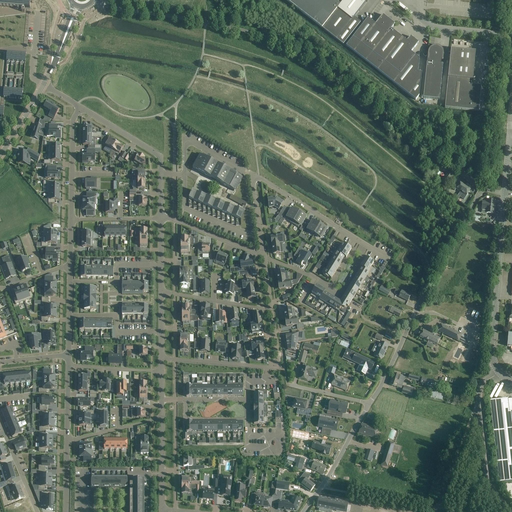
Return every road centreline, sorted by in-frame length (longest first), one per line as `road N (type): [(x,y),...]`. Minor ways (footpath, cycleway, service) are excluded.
road 1 (unclassified): [(369,403),(482,189),(293,47),(236,27),(94,0)]
road 2 (unclassified): [(498,372),(491,350),(509,137)]
road 3 (residential): [(270,308),(278,367),(162,360)]
road 4 (unclassified): [(511,511),(489,480),(480,393),(498,372)]
road 5 (residential): [(369,247),(252,176)]
road 6 (unclassified): [(303,511),(369,403)]
road 7 (unclassified): [(400,0),(433,25),(511,36)]
